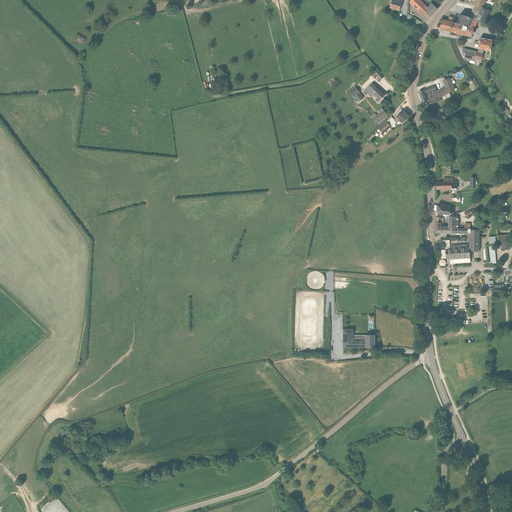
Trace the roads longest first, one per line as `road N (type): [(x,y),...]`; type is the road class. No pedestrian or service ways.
road 1 (tertiary): [(430,357),(430,173),(411,77),(423,36),(451,0)]
road 2 (unclassified): [(176,511),(271,479),(430,357)]
